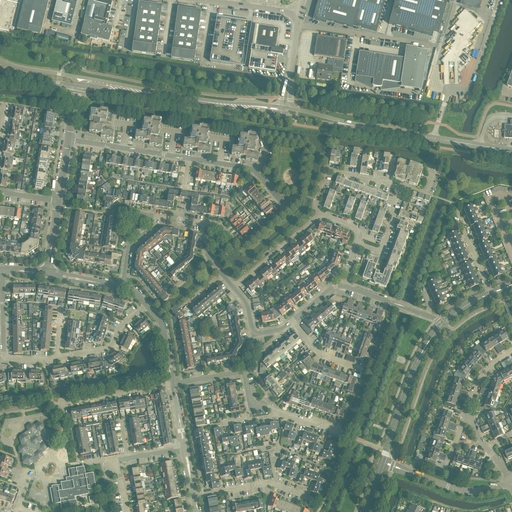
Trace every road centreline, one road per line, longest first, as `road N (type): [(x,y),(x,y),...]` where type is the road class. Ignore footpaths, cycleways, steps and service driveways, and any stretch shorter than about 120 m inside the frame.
road 1 (residential): [(286,206),(251,168),(68,139)]
road 2 (tertiary): [(511,150),(284,109)]
road 3 (tertiary): [(284,109),(77,80)]
road 4 (tertiary): [(383,460),(414,369),(443,322)]
road 5 (unclassified): [(435,46),(298,25)]
road 6 (residential): [(193,495),(271,483),(328,495)]
road 7 (residential): [(391,466),(459,490),(510,480)]
road 8 (residential): [(52,402),(174,384)]
road 9 (residential): [(319,214),(328,166),(400,185)]
